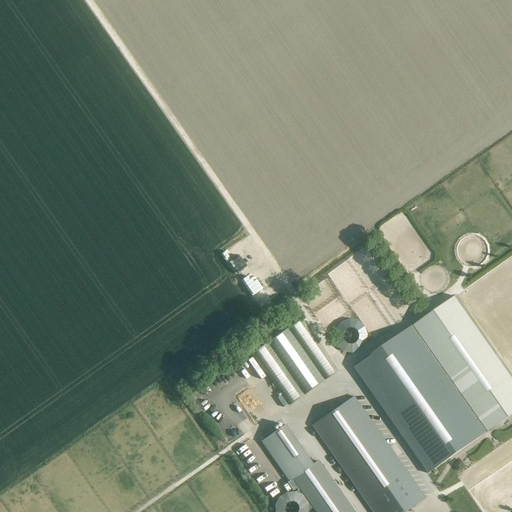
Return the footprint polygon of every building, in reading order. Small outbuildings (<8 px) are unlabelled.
[(262,260),(253,264),(261,289),(272,285),(270,280),(264,282),(261,273),(266,271),(262,260)] [(353,367),(428,474),(511,414),(511,378),(455,296),(353,367)] [(327,373),(293,320),(283,326),(293,341),(296,339),(320,377),(327,373)] [(293,397),(257,345),(250,350),(286,402),(293,397)] [(242,359),(234,362),(246,388),(251,385),(245,374),(247,373),(244,366),(245,366),(242,359)] [(312,426),(372,511),(405,511),(425,498),(354,397),(312,426)] [(352,511),(317,461),(312,465),(285,425),(262,442),(289,481),(287,483),(293,491),(297,488),(298,490),(300,489),(315,511),(352,511)]
